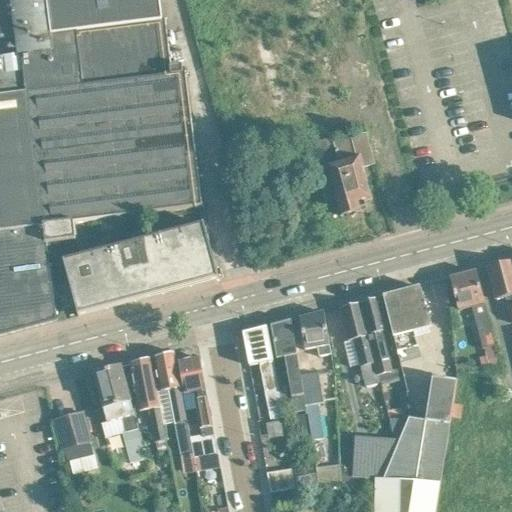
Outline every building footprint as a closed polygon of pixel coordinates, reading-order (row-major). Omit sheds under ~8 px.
[(0,338),(57,323),(55,302),(53,288),(47,244),(75,241),(73,226),(202,209),(185,77),(183,77),(182,70),(171,71),(164,22),(161,23),(157,0),(12,0),(13,5),(0,6),(0,338)] [(302,30),(315,29),(315,20),(324,19),(323,3),(301,4),(302,30)] [(259,133),(344,113),(331,58),(328,59),(322,35),(217,59),(225,90),(248,84),(259,133)] [(362,169),(373,166),(374,166),(366,136),(333,144),(339,164),(328,167),(333,185),(322,188),(326,201),(337,199),(342,217),(346,216),(347,218),(352,219),(356,215),(355,213),(360,212),(358,208),(365,207),(364,201),(370,200),(365,180),(362,169)] [(219,280),(217,273),(205,227),(65,264),(70,283),(53,288),(55,302),(74,297),(79,317),(219,280)] [(488,270),(496,302),(506,299),(511,323),(511,265),(511,263),(488,270)] [(476,273),(450,280),(458,312),(472,309),(483,351),(496,348),(476,273)] [(431,330),(420,288),(383,298),(398,354),(418,349),(414,334),(431,330)] [(359,304),(375,365),(378,377),(391,374),(381,334),(388,332),(379,299),(359,304)] [(375,365),(359,304),(340,309),(349,343),(355,341),(361,368),(375,365)] [(331,357),(324,313),(299,320),(305,352),(317,350),(319,359),(331,357)] [(306,412),(306,408),(300,378),(291,322),(271,327),(276,361),(285,360),(294,414),(306,412)] [(244,338),(249,367),(260,365),(268,412),(281,410),(279,391),(267,328),(248,333),(244,338)] [(153,359),(160,394),(157,394),(163,428),(174,426),(180,459),(193,457),(190,441),(185,413),(181,392),(174,353),(153,359)] [(150,360),(130,365),(136,396),(138,396),(141,411),(149,410),(155,443),(156,443),(158,451),(167,449),(163,428),(157,394),(150,360)] [(200,360),(179,364),(184,392),(181,392),(185,413),(197,411),(202,439),(190,441),(193,457),(194,461),(217,457),(214,437),(200,360)] [(94,375),(102,410),(106,425),(122,420),(126,434),(138,431),(130,402),(121,367),(94,375)] [(318,375),(300,378),(306,408),(317,406),(323,405),(318,375)] [(436,511),(444,465),(457,383),(433,379),(427,422),(410,419),(408,423),(400,442),(384,481),(375,481),(373,511),(436,511)] [(323,440),(317,406),(306,408),(306,412),(307,416),(312,442),(323,440)] [(82,414),(53,421),(60,451),(90,443),(82,414)] [(312,442),(307,416),(295,418),(299,444),(312,442)] [(400,442),(408,423),(390,424),(394,442),(400,442)] [(384,481),(400,442),(394,442),(354,439),(352,479),(375,481),(384,481)] [(125,475),(141,473),(136,441),(120,444),(125,475)] [(342,485),(340,468),(317,469),(319,486),(342,485)] [(294,492),(293,480),(291,472),(267,475),(270,495),(294,492)] [(315,477),(293,480),(294,492),(317,489),(315,477)]
